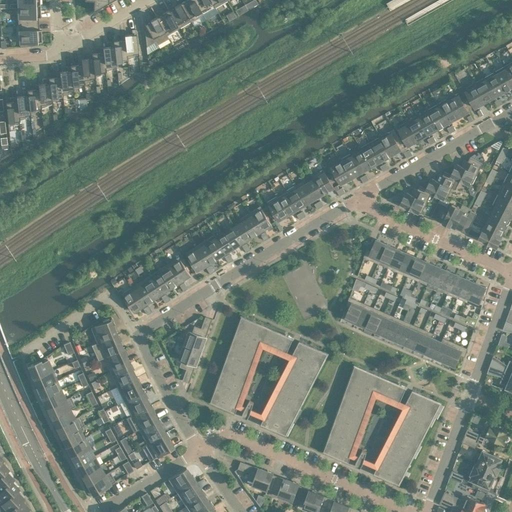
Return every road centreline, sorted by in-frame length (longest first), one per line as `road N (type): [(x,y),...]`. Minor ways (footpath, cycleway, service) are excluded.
road 1 (residential): [(358,199),(139,335)]
road 2 (residential): [(426,511),(511,282)]
road 3 (residential): [(414,511),(244,437),(199,448)]
road 4 (residential): [(511,112),(358,199)]
road 5 (residential): [(511,270),(358,199)]
road 6 (residential): [(199,448),(139,335)]
